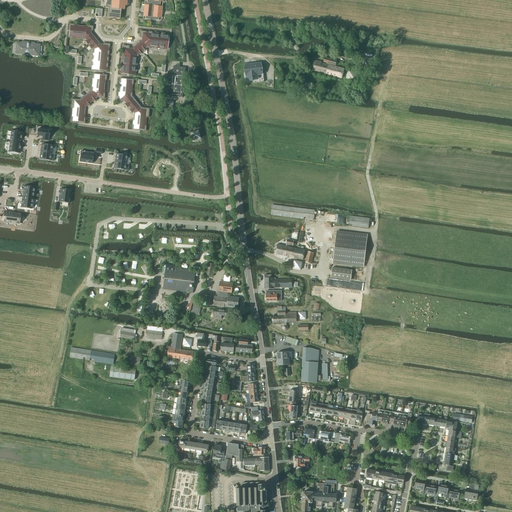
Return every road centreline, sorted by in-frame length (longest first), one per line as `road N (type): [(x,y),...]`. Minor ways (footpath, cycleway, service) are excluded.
road 1 (residential): [(262,361),(204,0)]
road 2 (residential): [(262,361),(203,353),(189,433),(271,441)]
road 3 (track): [(151,508),(157,491),(135,450),(147,423),(153,351),(165,344)]
